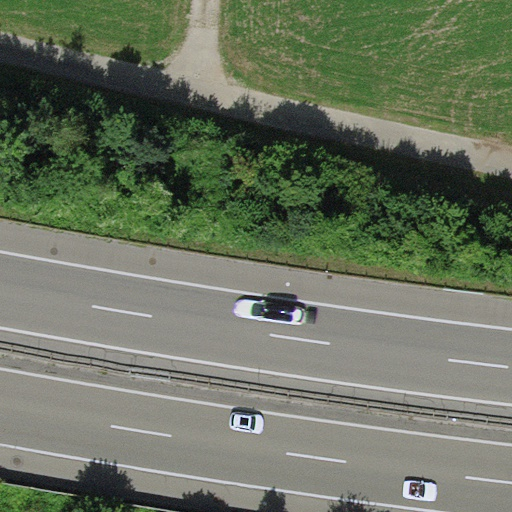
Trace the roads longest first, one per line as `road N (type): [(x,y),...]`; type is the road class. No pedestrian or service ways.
road 1 (track): [(0,56),(511,169)]
road 2 (motorway): [(0,407),(511,484)]
road 3 (motorway): [(511,364),(0,288)]
